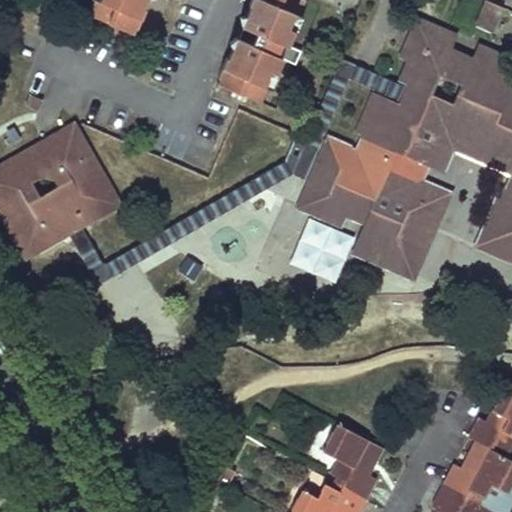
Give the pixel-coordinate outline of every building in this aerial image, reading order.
[(95,0),(90,14),(133,32),(140,16),(142,16),(149,0),(95,0)] [(241,25),(257,32),(252,44),(235,37),(228,42),(231,46),(223,66),(225,66),(217,83),(261,102),(268,86),(264,85),(270,71),(275,73),(294,30),(288,28),(294,14),(298,15),(304,0),(250,0),(245,14),(239,16),(241,25)] [(492,31),(502,7),(487,0),(486,0),(476,24),(492,31)] [(416,26),(401,59),(416,66),(421,68),(413,87),(418,89),(417,91),(411,105),(410,108),(385,97),(378,112),(369,108),(358,135),(364,137),(357,153),(350,150),(351,148),(330,139),(301,206),(343,225),(347,214),(365,222),(352,250),(400,271),(406,257),(419,263),(449,193),(421,180),(428,164),(442,171),(453,147),(511,172),(511,178),(507,189),(503,187),(483,231),(496,237),(491,249),(511,258),(511,82),(511,85),(487,75),(490,69),(471,60),(450,51),(440,47),(446,32),(424,22),(421,28),(416,26)] [(457,37),(446,32),(440,47),(450,51),(457,37)] [(487,75),(511,85),(511,82),(511,61),(477,46),(471,60),(490,69),(487,75)] [(83,229),(70,237),(97,285),(293,173),(305,180),(317,150),(348,78),(411,105),(417,91),(341,58),(303,144),(293,140),(284,162),(104,265),(83,229)] [(421,68),(416,66),(408,85),(413,87),(421,68)] [(378,112),(385,97),(376,93),(369,108),(378,112)] [(42,101),(31,96),(26,108),(37,112),(42,101)] [(79,225),(118,203),(73,126),(0,167),(0,168),(9,185),(0,190),(0,208),(26,255),(68,231),(64,224),(76,218),(79,225)] [(0,190),(9,185),(0,168),(0,190)] [(79,225),(76,218),(64,224),(68,231),(79,225)] [(496,237),(483,231),(478,244),(491,249),(496,237)] [(406,257),(400,271),(413,276),(419,263),(406,257)] [(468,436),(475,439),(491,448),(494,444),(509,452),(511,447),(511,381),(508,380),(503,389),(502,388),(495,400),(497,400),(492,409),(499,412),(493,424),(486,420),(479,416),(468,436)] [(486,420),(493,424),(499,412),(492,409),(486,420)] [(342,486),(365,498),(376,478),(368,474),(361,470),(367,459),(374,463),(379,455),(380,455),(384,448),(337,423),(333,431),(331,430),(325,442),(327,442),(322,451),(337,459),(334,466),(333,465),(329,472),(344,480),(342,486)] [(454,463),(444,483),(467,495),(470,490),(485,498),(489,491),(488,491),(492,484),(507,492),(511,484),(511,459),(491,448),(475,439),(471,447),(472,447),(468,455),(475,459),(469,470),(462,467),(454,463)] [(462,467),(469,470),(475,459),(468,455),(462,467)] [(374,463),(367,459),(361,470),(368,474),(374,463)] [(217,481),(228,486),(236,471),(225,466),(217,481)] [(292,509),(290,511),(338,511),(340,510),(342,511),(357,511),(365,498),(342,486),(341,486),(339,491),(323,482),(320,489),(321,490),(317,497),(302,489),(298,498),(296,497),(290,508),(292,509)] [(478,511),(480,509),(465,501),(467,495),(444,483),(433,503),(436,504),(433,509),(438,511),(437,511),(478,511)]
